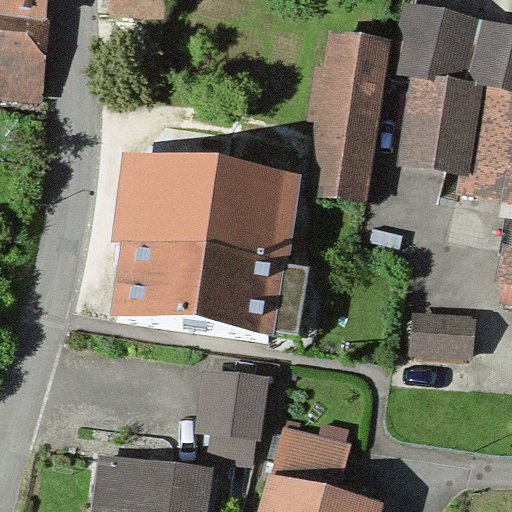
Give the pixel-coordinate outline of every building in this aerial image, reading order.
[(35,0),(0,0),(0,9),(34,14),(35,0)] [(511,27),(404,5),(389,71),(511,88),(511,27)] [(0,17),(0,100),(43,105),(52,23),(0,17)] [(368,208),(391,43),(330,34),(307,199),(368,208)] [(511,102),(422,89),(413,152),(474,161),(470,186),(511,192),(511,102)] [(288,190),(146,170),(126,308),(269,327),(288,190)] [(416,315),(413,355),(476,360),(479,320),(416,315)] [(206,368),(197,435),(261,443),(269,376),(206,368)] [(204,511),(209,476),(106,464),(100,511),(204,511)] [(378,511),(380,508),(276,484),(269,511),(378,511)]
